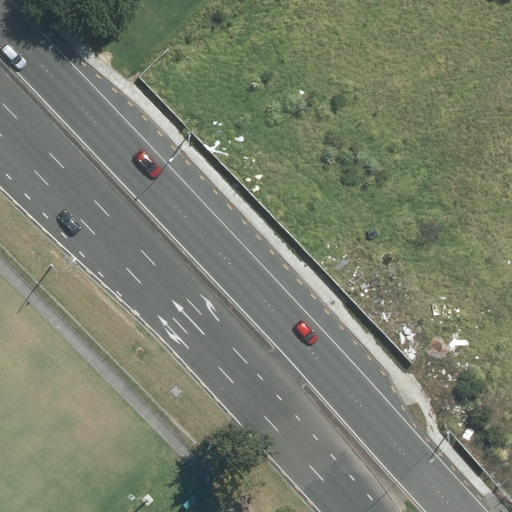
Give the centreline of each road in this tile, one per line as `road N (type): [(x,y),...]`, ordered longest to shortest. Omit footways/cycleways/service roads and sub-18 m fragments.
road 1 (primary): [(0,26),(456,511)]
road 2 (primary): [(185,313),(0,112)]
road 3 (primary): [(362,511),(185,313)]
road 4 (primary): [(185,313),(81,251),(0,172)]
